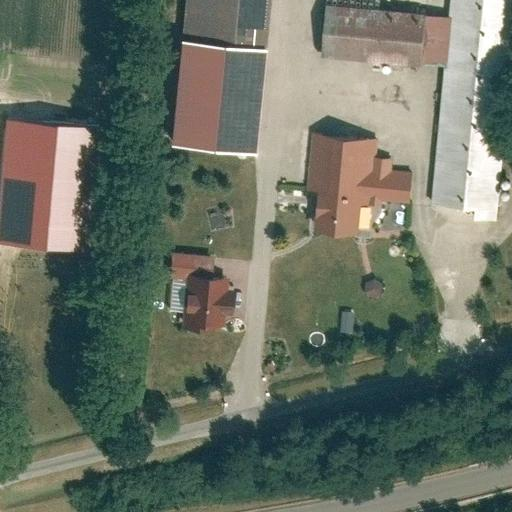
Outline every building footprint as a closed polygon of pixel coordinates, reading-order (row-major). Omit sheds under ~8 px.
[(265,0),(190,0),(174,142),(249,150),(265,0)] [(511,0),(448,0),(448,13),(331,3),(327,49),(443,61),(429,199),(501,214),(511,113),(511,0)] [(95,131),(8,123),(0,214),(0,236),(85,245),(95,131)] [(381,134),(316,130),(313,184),(321,184),(318,228),(391,232),(393,200),(413,201),(415,164),(390,162),(391,150),(380,149),(381,134)] [(210,256),(174,253),(173,270),(188,271),(184,323),(226,327),(227,312),(233,312),(236,287),(228,286),(229,274),(209,273),(210,256)] [(354,330),(355,310),(344,310),(343,329),(354,330)]
